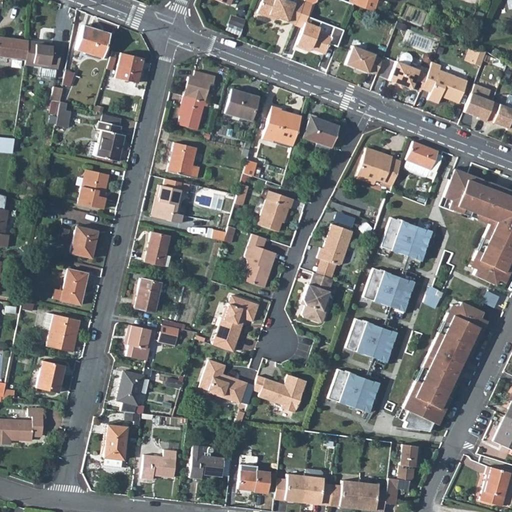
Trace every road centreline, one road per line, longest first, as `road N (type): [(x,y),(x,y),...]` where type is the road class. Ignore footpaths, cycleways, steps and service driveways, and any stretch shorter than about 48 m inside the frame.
road 1 (residential): [(62,500),(170,28)]
road 2 (residential): [(275,342),(277,306),(310,215),(364,104)]
road 3 (tertiary): [(364,104),(170,28)]
road 4 (residential): [(425,511),(511,330)]
road 5 (tertiary): [(511,161),(364,104)]
